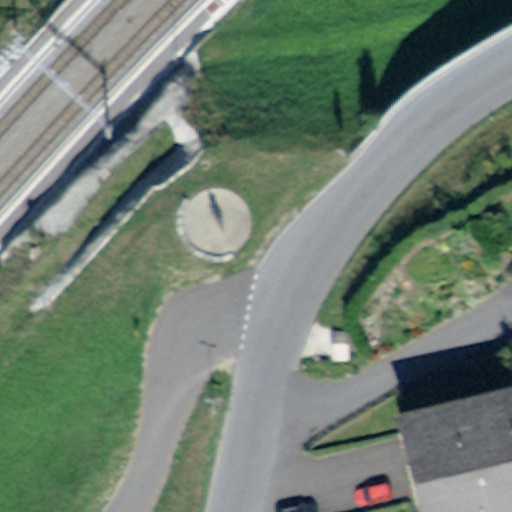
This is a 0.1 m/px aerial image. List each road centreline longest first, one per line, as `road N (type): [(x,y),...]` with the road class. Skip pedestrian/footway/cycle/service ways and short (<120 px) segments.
road 1 (tertiary): [(281,325),(326,232),(444,108),(511,66)]
road 2 (residential): [(253,450),(511,313)]
road 3 (residential): [(281,325),(227,321),(199,331),(127,511)]
road 4 (tertiary): [(253,450),(281,325)]
